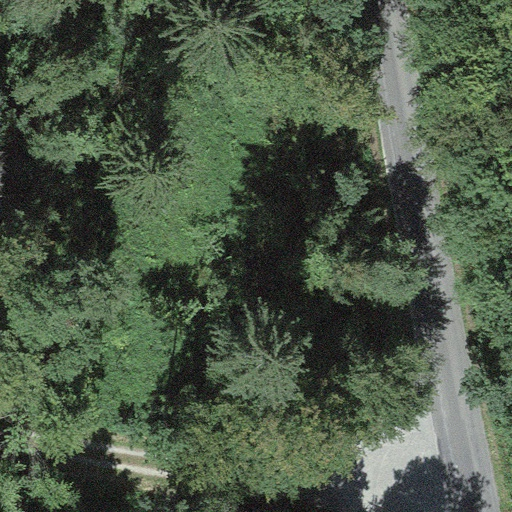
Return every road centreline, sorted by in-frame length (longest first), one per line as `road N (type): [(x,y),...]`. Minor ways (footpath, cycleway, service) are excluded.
road 1 (tertiary): [(386,0),(475,511)]
road 2 (track): [(0,430),(418,511)]
